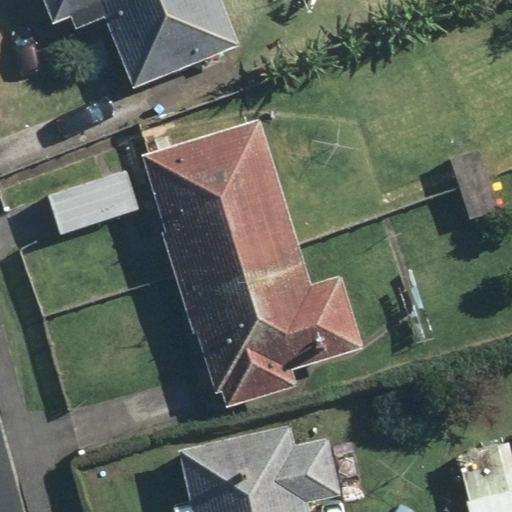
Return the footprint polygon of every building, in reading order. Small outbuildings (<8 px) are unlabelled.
[(225,0),(45,0),(53,19),(72,11),(78,28),(107,17),(134,85),(242,43),(225,0)] [(263,108),(142,146),(222,404),(300,379),(295,363),(366,340),(343,265),(315,274),(263,108)] [(133,167),(47,190),(59,233),(144,209),(133,167)] [(291,422),(180,446),(192,502),(175,506),(176,511),(314,511),(312,500),(339,494),(326,433),(295,440),(291,422)] [(511,511),(511,436),(453,451),(468,511),(511,511)]
